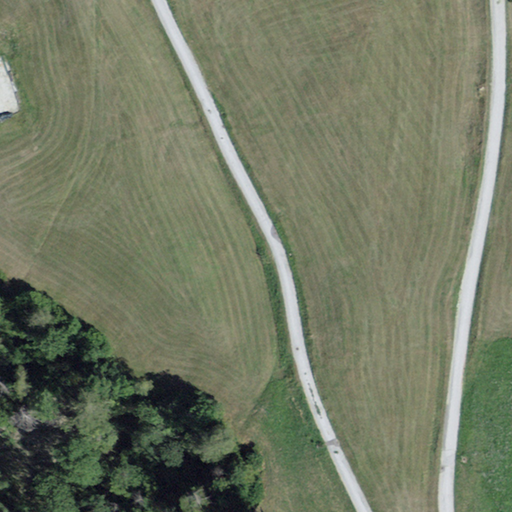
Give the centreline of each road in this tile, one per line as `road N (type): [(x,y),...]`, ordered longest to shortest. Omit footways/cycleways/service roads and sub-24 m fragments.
road 1 (unclassified): [(370,511),(308,394),(287,262),(160,0)]
road 2 (unclassified): [(494,0),(446,511)]
